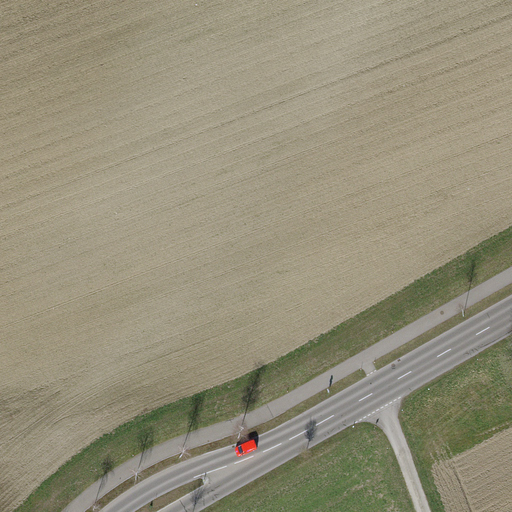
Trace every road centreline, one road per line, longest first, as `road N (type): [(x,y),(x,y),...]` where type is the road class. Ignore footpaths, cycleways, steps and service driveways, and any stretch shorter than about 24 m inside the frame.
road 1 (secondary): [(511,315),(274,448)]
road 2 (secondary): [(274,448),(171,477),(118,511)]
road 3 (track): [(364,358),(426,511)]
